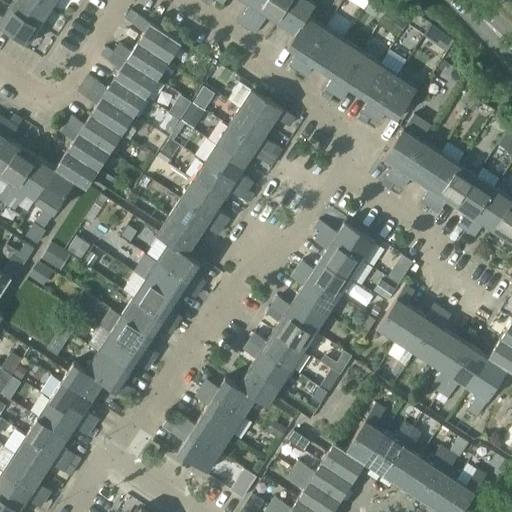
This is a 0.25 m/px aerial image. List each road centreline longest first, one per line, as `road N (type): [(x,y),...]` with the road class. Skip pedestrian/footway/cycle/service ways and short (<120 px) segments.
road 1 (residential): [(118,463),(236,277),(284,248),(337,184)]
road 2 (residential): [(337,184),(362,137),(258,69),(249,50),(161,0)]
road 3 (residential): [(485,297),(430,259),(425,234),(337,184)]
road 4 (residential): [(97,0),(36,89),(0,65)]
